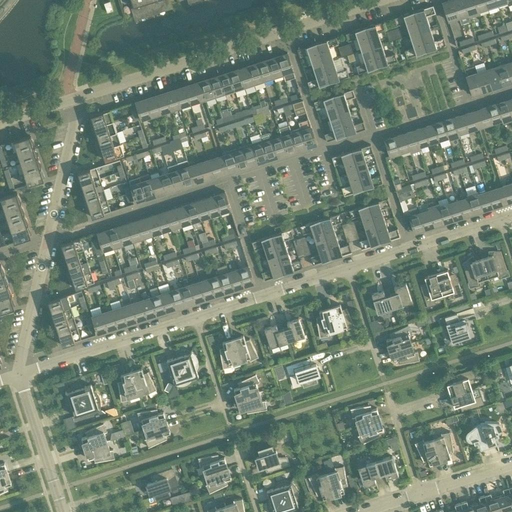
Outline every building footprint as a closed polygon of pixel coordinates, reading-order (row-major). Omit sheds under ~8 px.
[(152,11),(149,0),(131,0),(136,16),(136,17),(153,12),(152,11)] [(166,0),(149,0),(152,11),(153,12),(169,6),(166,0)] [(459,17),(453,0),(449,0),(442,2),(442,3),(443,3),(448,21),(459,17)] [(463,0),(453,0),(459,17),(468,14),(468,17),(469,17),(463,0)] [(474,0),(463,0),(469,17),(479,13),(474,0)] [(485,0),(474,0),(479,13),(479,11),(488,8),(485,0)] [(495,0),(485,0),(488,8),(497,5),(495,0)] [(107,13),(113,11),(110,1),(104,3),(107,13)] [(433,5),(414,12),(420,32),(430,28),(426,16),(435,13),(433,5)] [(406,23),(410,35),(420,32),(414,12),(394,18),(397,26),(406,23)] [(384,21),(365,27),(371,47),(382,44),(378,32),(387,29),(384,21)] [(506,31),(504,25),(497,27),(499,33),(506,31)] [(357,38),(361,51),(371,47),(365,27),(346,34),(348,41),(357,38)] [(398,27),(392,29),(396,40),(402,38),(398,27)] [(430,28),(420,32),(426,52),(446,45),(443,38),(434,41),(430,28)] [(396,40),(392,29),(387,31),(390,41),(396,40)] [(420,32),(410,35),(414,47),(405,50),(407,58),(426,52),(420,32)] [(336,37),(316,43),(323,63),(333,60),(329,47),(338,44),(336,37)] [(309,54),(313,66),(323,63),(316,43),(297,49),(300,57),(309,54)] [(350,43),(344,45),(347,55),(353,53),(350,43)] [(382,44),(371,47),(378,67),(397,61),(395,53),(386,56),(382,44)] [(347,55),(344,45),(338,47),(341,57),(347,55)] [(371,47),(361,51),(365,63),(364,63),(364,62),(361,63),(362,64),(356,66),(358,74),(378,67),(371,47)] [(285,81),(295,78),(287,52),(277,56),(284,76),(285,81)] [(277,56),(267,59),(274,79),(284,76),(277,56)] [(267,59),(258,62),(264,82),(274,79),(267,59)] [(333,60),(323,63),(329,83),(349,77),(346,69),(337,72),(333,60)] [(258,62),(248,65),(254,85),(264,82),(258,62)] [(323,63),(313,66),(317,79),(307,82),(310,89),(329,83),(323,63)] [(506,64),(496,67),(502,85),(511,82),(506,64)] [(248,65),(238,68),(245,88),(254,85),(248,65)] [(496,67),(486,70),(492,88),(502,85),(496,67)] [(238,68),(228,71),(235,92),(245,88),(238,68)] [(486,70),(477,73),(482,91),(492,88),(486,70)] [(228,71),(219,74),(225,95),(235,92),(228,71)] [(482,91),(477,73),(466,76),(472,94),(472,95),(482,91)] [(219,74),(209,78),(216,98),(225,95),(219,74)] [(216,98),(209,78),(199,81),(205,101),(216,98)] [(195,82),(201,100),(203,99),(205,99),(199,81),(197,81),(195,82)] [(195,82),(185,85),(190,103),(201,100),(195,82)] [(185,85),(175,89),(181,107),(190,103),(185,85)] [(175,89),(165,92),(171,110),(181,107),(175,89)] [(291,96),(290,96),(291,100),(297,98),(295,89),(289,91),(291,96)] [(353,89),(333,95),(340,115),(350,112),(346,100),(355,97),(353,89)] [(165,92),(155,95),(161,113),(171,110),(165,92)] [(155,95),(145,98),(151,116),(161,113),(155,95)] [(326,106),(329,119),(340,115),(333,95),(314,102),(316,109),(326,106)] [(151,116),(145,98),(135,101),(141,119),(151,116)] [(511,116),(507,100),(497,104),(503,122),(511,118),(511,116)] [(261,107),(263,111),(269,109),(267,105),(266,105),(265,102),(260,103),(262,107),(261,107)] [(129,104),(132,115),(137,113),(133,103),(129,104)] [(497,104),(487,107),(492,123),(502,120),(502,122),(503,122),(497,104)] [(492,123),(487,107),(477,110),(477,111),(482,126),(492,123)] [(94,127),(95,127),(113,121),(110,110),(91,116),(91,117),(93,116),(96,126),(94,127)] [(475,111),(473,111),(474,112),(473,112),(478,127),(480,127),(482,126),(477,111),(477,110),(475,111)] [(473,111),(463,115),(468,131),(478,127),(473,112),(474,112),(473,111)] [(350,112),(340,115),(346,135),(366,129),(363,121),(354,124),(350,112)] [(340,115),(329,119),(333,131),(324,134),(327,142),(346,135),(340,115)] [(463,115),(453,118),(459,136),(460,136),(459,134),(468,131),(463,115)] [(453,118),(444,121),(449,139),(459,136),(453,118)] [(316,145),(317,145),(309,119),(299,122),(301,128),(300,128),(306,147),(316,143),(316,145)] [(98,138),(117,132),(113,121),(95,127),(96,127),(99,137),(98,138)] [(444,121),(434,124),(439,140),(448,137),(449,139),(444,121)] [(434,124),(424,127),(429,143),(430,143),(431,146),(440,143),(439,140),(434,124)] [(424,127),(414,130),(420,149),(421,148),(420,146),(429,143),(424,127)] [(300,128),(291,131),(297,150),(306,147),(300,128)] [(414,130),(405,133),(410,152),(420,149),(414,130)] [(291,131),(281,134),(287,153),(297,150),(291,131)] [(101,148),(102,149),(120,143),(117,132),(98,138),(100,138),(103,148),(101,148)] [(261,140),(267,159),(277,156),(271,137),(269,132),(260,135),(261,140)] [(405,133),(395,137),(400,153),(409,150),(410,152),(405,133)] [(281,134),(271,137),(277,156),(287,153),(281,134)] [(14,141),(17,152),(34,147),(30,135),(13,141),(14,141)] [(144,135),(139,137),(143,148),(148,147),(144,135)] [(400,153),(395,137),(384,140),(385,140),(390,156),(400,153)] [(261,140),(252,143),(258,162),(267,159),(261,140)] [(120,143),(102,149),(103,149),(106,159),(105,159),(105,160),(124,154),(120,143)] [(252,143),(242,146),(248,165),(258,162),(252,143)] [(370,144),(351,151),(357,170),(368,167),(364,156),(373,153),(370,144)] [(242,146),(232,150),(238,168),(248,165),(242,146)] [(17,152),(21,163),(37,158),(34,147),(17,152)] [(238,168),(232,150),(222,153),(229,173),(229,171),(238,168)] [(343,162),(347,173),(357,170),(351,151),(332,157),(334,165),(335,165),(343,162)] [(219,156),(224,174),(226,174),(229,173),(223,155),(221,156),(219,156)] [(219,156),(208,160),(214,176),(223,173),(224,175),(224,174),(219,156)] [(21,163),(24,174),(40,168),(37,158),(21,163)] [(208,160),(199,163),(204,179),(214,176),(208,160)] [(199,163),(189,166),(194,183),(204,179),(199,163)] [(189,166),(179,169),(185,186),(194,183),(189,166)] [(81,184),(100,178),(96,167),(78,173),(78,174),(80,173),(83,183),(81,184)] [(371,178),(368,167),(357,170),(364,189),(383,183),(380,175),(371,178)] [(40,168),(24,174),(27,184),(27,185),(44,180),(40,168)] [(179,169),(170,172),(175,189),(185,186),(179,169)] [(357,170),(347,173),(347,174),(343,175),(344,178),(348,176),(351,184),(342,187),(341,187),(344,196),(364,189),(357,170)] [(151,178),(150,178),(155,195),(165,192),(160,175),(159,176),(158,172),(150,175),(151,178)] [(170,172),(160,175),(165,192),(175,189),(170,172)] [(141,181),(140,182),(146,198),(155,195),(150,178),(150,179),(148,174),(139,177),(141,181)] [(11,178),(7,179),(10,188),(14,187),(13,183),(17,182),(16,177),(11,179),(11,178)] [(85,195),(104,189),(100,178),(81,184),(82,184),(83,184),(86,194),(85,195)] [(146,198),(140,182),(130,185),(136,203),(137,203),(136,201),(146,198)] [(511,200),(511,184),(511,183),(502,186),(507,202),(506,202),(507,202),(511,200)] [(500,187),(498,188),(503,203),(503,204),(505,203),(507,202),(506,202),(507,202),(502,186),(500,187)] [(498,188),(488,191),(493,207),(503,204),(503,203),(498,188)] [(88,205),(88,206),(107,200),(104,189),(85,195),(87,195),(90,205),(88,205)] [(224,193),(215,196),(221,212),(231,209),(225,191),(224,192),(224,193)] [(478,192),(477,192),(483,210),(493,207),(488,191),(478,194),(478,192)] [(0,198),(4,209),(20,204),(17,192),(0,197),(0,198),(0,199),(0,198)] [(477,192),(467,195),(473,213),(483,210),(477,192)] [(467,197),(458,200),(463,216),(473,213),(467,195),(467,197)] [(215,196),(206,199),(211,216),(221,212),(215,196)] [(388,198),(368,204),(374,224),(385,220),(381,209),(390,206),(390,207),(390,206),(388,198)] [(206,199),(196,202),(201,219),(211,216),(206,199)] [(107,200),(88,206),(90,205),(93,216),(92,216),(92,217),(111,211),(107,200)] [(458,200),(449,203),(454,219),(463,216),(458,200)] [(196,202),(186,205),(191,222),(201,219),(196,202)] [(439,204),(438,204),(444,223),(454,219),(449,203),(440,206),(439,204)] [(4,209),(7,220),(24,215),(20,204),(4,209)] [(361,216),(364,227),(374,224),(368,204),(349,210),(352,219),(352,218),(361,216)] [(438,204),(428,207),(434,226),(444,223),(438,204)] [(186,205),(176,208),(182,225),(191,222),(186,205)] [(424,229),(419,213),(418,213),(416,207),(408,210),(410,216),(409,216),(414,232),(424,229)] [(429,210),(419,213),(424,229),(434,226),(428,207),(428,208),(429,210)] [(176,208),(166,212),(172,228),(182,225),(176,208)] [(166,212),(157,215),(162,231),(172,228),(166,212)] [(320,220),(326,239),(336,236),(333,225),(341,222),(342,222),(339,213),(320,220)] [(7,220),(11,231),(27,225),(24,215),(7,220)] [(157,215),(147,218),(152,234),(162,231),(157,215)] [(147,218),(137,221),(142,238),(152,234),(147,218)] [(312,231),(316,242),(326,239),(320,220),(300,226),(303,235),(304,234),(312,231)] [(385,220),(374,224),(381,243),(400,237),(397,228),(397,229),(388,231),(385,220)] [(137,221),(127,224),(133,241),(142,238),(137,221)] [(127,224),(117,227),(123,244),(133,241),(127,224)] [(374,224),(364,227),(368,238),(359,241),(359,240),(361,249),(381,243),(374,224)] [(27,225),(11,231),(14,241),(14,242),(31,237),(27,225)] [(355,226),(349,228),(353,240),(359,238),(355,226)] [(117,227),(108,230),(113,247),(123,244),(117,227)] [(349,228),(343,230),(347,242),(353,240),(349,228)] [(291,229),(271,235),(277,255),(288,251),(284,240),(293,238),(291,229)] [(113,247),(108,230),(98,233),(98,232),(97,232),(103,250),(113,247)] [(264,247),(267,258),(277,255),(271,235),(252,242),(255,250),(264,247)] [(340,247),(336,236),(326,239),(332,259),(352,252),(349,244),(348,244),(340,247)] [(65,255),(84,249),(80,238),(61,244),(62,245),(63,244),(66,254),(65,255)] [(326,239),(316,242),(319,254),(311,256),(310,256),(313,265),(332,259),(326,239)] [(307,241),(301,243),(305,256),(311,254),(307,241)] [(301,243),(295,245),(299,258),(305,256),(301,243)] [(68,266),(87,260),(84,249),(65,255),(65,256),(67,255),(70,265),(68,266)] [(291,263),(288,251),(277,255),(284,274),(303,268),(300,259),(300,260),(291,263)] [(492,255),(482,258),(488,277),(498,274),(500,277),(507,272),(500,251),(492,251),(492,255)] [(277,255),(267,258),(271,269),(262,272),(261,272),(264,280),(284,274),(277,255)] [(488,277),(482,258),(472,261),(470,258),(462,263),(469,285),(478,284),(478,281),(488,277)] [(72,277),(91,271),(87,260),(68,266),(69,266),(70,266),(73,276),(72,277)] [(174,270),(172,261),(166,263),(167,267),(173,265),(174,270)] [(249,266),(239,269),(245,287),(254,284),(249,266)] [(239,269),(229,272),(235,290),(245,287),(239,269)] [(448,269),(436,273),(442,294),(452,292),(454,298),(462,295),(455,273),(449,275),(447,270),(448,270),(448,269)] [(91,271),(72,277),(74,277),(77,287),(75,287),(76,288),(94,282),(91,271)] [(229,272),(219,275),(225,293),(235,290),(229,272)] [(442,294),(436,273),(424,277),(426,282),(420,284),(427,307),(436,304),(433,297),(442,294)] [(219,275),(209,278),(215,296),(225,293),(219,275)] [(209,278),(200,281),(205,299),(215,296),(209,278)] [(130,289),(136,287),(133,279),(127,281),(130,289)] [(200,281),(190,284),(196,302),(205,299),(200,281)] [(396,292),(390,294),(395,307),(412,302),(406,283),(394,287),(396,292)] [(190,284),(180,288),(186,306),(196,302),(190,284)] [(0,288),(0,300),(11,297),(8,286),(0,288)] [(180,288),(170,291),(176,309),(186,306),(180,288)] [(395,307),(390,294),(385,295),(383,290),(371,294),(377,313),(395,307)] [(170,291),(161,294),(166,312),(176,309),(170,291)] [(471,300),(477,298),(475,292),(469,294),(471,300)] [(161,294),(151,297),(157,315),(166,312),(161,294)] [(52,312),(71,306),(67,295),(48,301),(48,302),(50,301),(53,311),(52,312)] [(11,297),(0,300),(0,312),(15,308),(11,297)] [(151,297),(141,300),(147,318),(157,315),(151,297)] [(141,300),(131,303),(137,321),(147,318),(141,300)] [(131,303),(122,306),(127,324),(137,321),(131,303)] [(340,304),(329,307),(336,329),(345,326),(346,330),(355,326),(346,307),(346,308),(342,309),(340,304)] [(55,323),(74,317),(71,306),(52,312),(52,313),(53,312),(57,322),(55,323)] [(122,306),(112,310),(118,328),(127,324),(122,306)] [(336,329),(329,307),(319,311),(321,316),(317,317),(316,317),(319,337),(329,335),(328,332),(336,329)] [(112,310),(102,313),(108,331),(118,328),(112,310)] [(108,331),(102,313),(92,316),(98,334),(108,331)] [(445,317),(452,341),(470,336),(467,327),(466,321),(465,321),(466,321),(460,323),(457,313),(445,317)] [(424,317),(427,324),(434,322),(431,315),(424,317)] [(59,334),(78,328),(74,317),(55,323),(57,323),(60,333),(59,334)] [(288,326),(283,328),(287,342),(305,336),(299,317),(287,321),(288,326)] [(426,324),(423,317),(416,320),(418,326),(426,324)] [(374,331),(384,328),(382,321),(378,323),(377,319),(370,321),(374,331)] [(287,342),(283,328),(278,330),(276,324),(264,328),(270,347),(287,342)] [(386,340),(389,350),(411,343),(409,334),(412,333),(408,325),(390,333),(391,338),(386,340)] [(78,328),(59,334),(60,334),(64,344),(62,344),(62,345),(81,339),(78,328)] [(243,335),(233,338),(240,360),(248,358),(250,361),(258,357),(250,338),(245,340),(243,335)] [(240,360),(233,338),(222,342),(224,347),(219,348),(223,368),(232,366),(231,363),(240,360)] [(318,350),(328,347),(326,341),(316,344),(318,350)] [(411,343),(389,350),(393,360),(398,359),(399,364),(419,360),(417,351),(414,352),(411,343)] [(173,385),(191,350),(190,352),(187,350),(183,350),(179,352),(176,354),(177,356),(167,360),(170,370),(167,371),(167,375),(168,378),(171,381),(174,384),(173,385)] [(191,350),(173,385),(174,385),(174,384),(178,385),(182,385),(186,384),(189,382),(188,379),(198,376),(195,366),(198,365),(198,361),(196,357),(194,354),(191,352),(192,351),(191,350)] [(314,375),(319,374),(316,364),(310,366),(308,359),(286,366),(289,374),(297,373),(299,380),(302,379),(304,385),(316,380),(314,375)] [(274,367),(278,379),(283,378),(285,374),(282,364),(274,367)] [(141,368),(131,371),(138,393),(147,390),(148,393),(156,390),(148,371),(143,373),(141,368)] [(446,383),(450,396),(472,389),(469,380),(475,377),(473,369),(451,376),(452,382),(447,384),(447,383),(446,383)] [(138,393),(131,371),(121,375),(122,380),(117,381),(121,401),(130,399),(129,396),(138,393)] [(234,389),(237,399),(259,392),(256,383),(259,382),(255,374),(237,382),(239,387),(234,389)] [(65,387),(64,382),(55,385),(58,394),(63,393),(65,387)] [(173,385),(169,382),(165,390),(170,392),(173,385)] [(65,391),(100,409),(99,408),(100,404),(100,400),(99,397),(97,393),(94,394),(91,384),(81,387),(80,385),(76,385),(72,386),(69,388),(67,391),(65,391)] [(168,398),(180,395),(177,386),(173,387),(170,392),(168,396),(168,398)] [(472,389),(450,396),(454,407),(460,405),(461,411),(484,404),(481,396),(475,398),(472,389)] [(100,409),(65,391),(66,392),(65,396),(65,400),(66,403),(69,406),(71,406),(74,416),(85,413),(85,415),(89,415),(93,414),(96,412),(98,409),(100,409)] [(285,404),(293,401),(290,391),(282,393),(285,404)] [(259,392),(237,399),(240,409),(245,408),(247,413),(267,409),(265,400),(262,400),(259,392)] [(497,395),(499,401),(506,399),(504,393),(497,395)] [(355,417),(358,425),(380,418),(377,408),(372,409),(370,405),(350,408),(352,417),(355,417)] [(142,420),(145,429),(167,422),(163,411),(158,413),(157,408),(147,410),(137,412),(139,421),(142,420)] [(65,420),(68,429),(76,427),(72,416),(65,418),(65,420)] [(380,418),(358,425),(361,434),(358,435),(362,444),(380,435),(378,430),(383,429),(380,418)] [(126,435),(134,432),(130,420),(122,422),(126,435)] [(345,429),(343,421),(337,423),(339,431),(345,429)] [(167,422),(145,429),(147,437),(144,439),(148,447),(167,438),(165,434),(170,432),(167,422)] [(488,445),(481,422),(468,431),(467,434),(467,437),(468,439),(470,440),(473,440),(474,444),(479,442),(481,448),(488,445)] [(497,422),(481,422),(488,445),(496,443),(494,437),(499,436),(498,432),(500,431),(501,428),(501,425),(499,423),(497,422)] [(81,438),(85,448),(107,441),(104,432),(107,431),(103,423),(85,431),(87,436),(81,438)] [(441,436),(433,439),(440,461),(450,458),(449,452),(453,451),(450,431),(441,433),(441,436)] [(398,438),(391,439),(392,449),(400,448),(398,438)] [(440,461),(433,439),(424,442),(423,439),(414,443),(423,461),(428,459),(429,464),(440,461)] [(107,441),(85,448),(88,458),(93,457),(95,462),(114,458),(113,449),(109,450),(107,441)] [(265,465),(267,471),(289,464),(286,457),(278,457),(276,450),(273,451),(271,446),(259,451),(261,455),(256,457),(259,467),(265,465)] [(203,466),(206,474),(228,467),(224,457),(219,458),(218,454),(198,457),(200,466),(203,466)] [(392,456),(375,461),(379,475),(385,473),(386,478),(398,474),(392,456)] [(379,475),(375,461),(358,467),(364,485),(376,482),(374,476),(379,475)] [(327,469),(326,470),(334,495),(344,492),(342,487),(347,485),(344,465),(334,467),(335,470),(328,473),(327,469)] [(228,467),(206,474),(208,483),(205,484),(209,493),(228,484),(226,479),(231,478),(228,467)] [(168,480),(175,475),(172,468),(150,475),(152,482),(147,484),(150,494),(155,492),(156,496),(169,493),(167,488),(170,487),(168,480)] [(334,495),(326,470),(325,470),(326,473),(318,476),(317,473),(305,478),(308,486),(311,493),(315,490),(317,495),(322,493),(323,498),(334,495)] [(8,473),(0,475),(0,493),(8,490),(8,489),(7,489),(6,485),(11,483),(8,473)] [(275,511),(291,481),(290,482),(287,481),(284,481),(281,481),(278,482),(276,484),(277,487),(267,490),(270,500),(267,501),(267,504),(268,507),(269,510),(270,511),(275,511)] [(291,481),(275,511),(288,511),(288,510),(298,506),(295,496),(298,495),(298,492),(297,489),(295,486),(293,484),(291,482),(292,481),(291,481)] [(504,495),(498,497),(502,511),(511,511),(511,499),(508,488),(502,490),(504,495)] [(191,492),(177,496),(179,504),(193,500),(191,492)] [(490,493),(484,495),(489,511),(502,511),(498,497),(492,499),(490,493)] [(480,503),(474,505),(476,511),(489,511),(484,495),(478,497),(480,503)] [(234,503),(225,506),(227,511),(244,511),(242,498),(233,500),(234,503)] [(466,501),(460,503),(463,511),(476,511),(474,505),(468,507),(466,501)] [(456,511),(452,511),(463,511),(460,503),(454,505),(456,511)]
